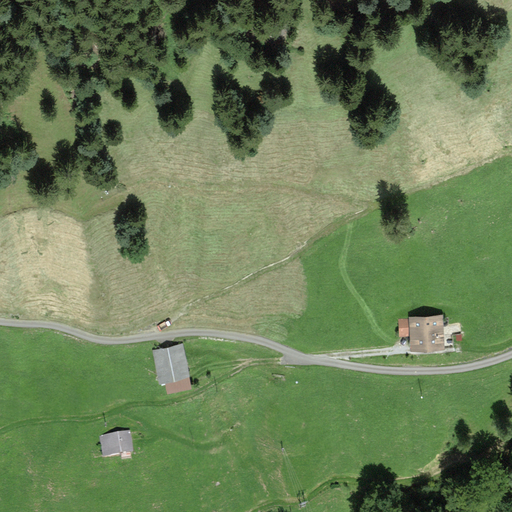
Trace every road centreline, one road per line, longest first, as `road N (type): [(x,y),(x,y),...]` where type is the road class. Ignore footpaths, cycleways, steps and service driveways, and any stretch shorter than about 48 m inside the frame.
road 1 (unclassified): [(0,322),(108,340),(242,336),(317,360),(399,371),(466,367),(511,354)]
road 2 (track): [(141,338),(186,307),(293,257),(335,223),(511,153)]
road 3 (track): [(304,357),(247,363),(162,402),(131,402),(79,422),(42,417),(0,431)]
road 4 (track): [(511,432),(479,463),(383,483),(334,480),(296,504),(257,511)]
road 5 (track): [(370,207),(151,178),(113,186)]
road 6 (track): [(304,357),(511,341)]
